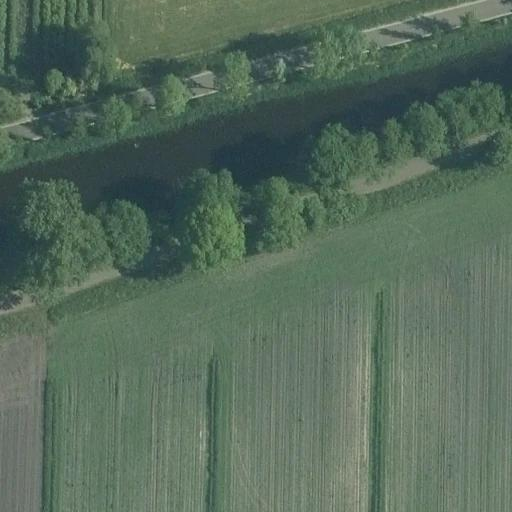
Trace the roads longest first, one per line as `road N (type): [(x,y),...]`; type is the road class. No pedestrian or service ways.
road 1 (unclassified): [(0,300),(511,133)]
road 2 (unclassified): [(0,138),(511,2)]
